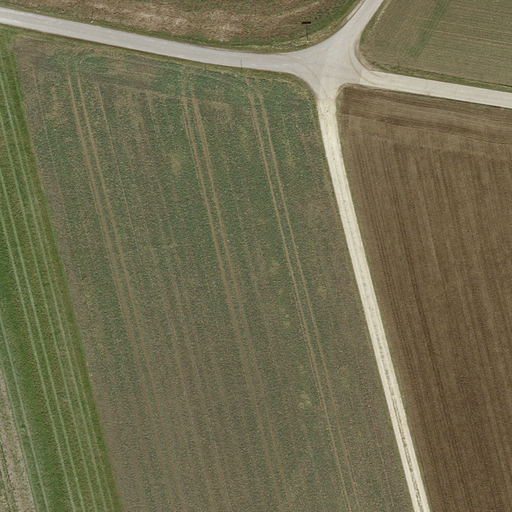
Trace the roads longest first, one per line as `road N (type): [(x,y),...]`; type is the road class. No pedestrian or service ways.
road 1 (track): [(323,70),(343,187),(424,511)]
road 2 (track): [(323,70),(0,13)]
road 3 (track): [(511,100),(323,70)]
